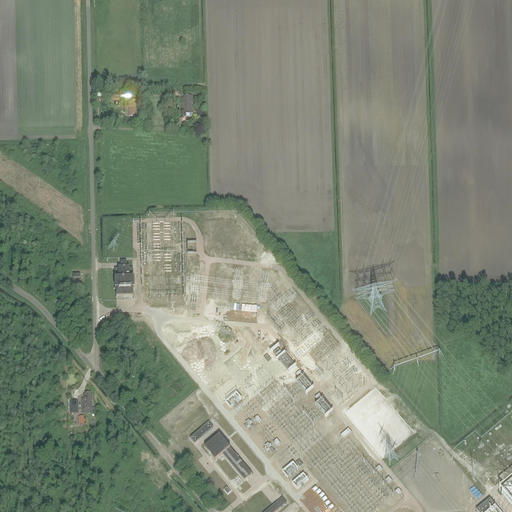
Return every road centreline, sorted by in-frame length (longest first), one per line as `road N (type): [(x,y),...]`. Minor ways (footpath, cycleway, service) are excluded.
road 1 (unclassified): [(91,366),(89,89)]
road 2 (residential): [(213,511),(91,366)]
road 3 (residential): [(91,366),(39,307),(0,279)]
